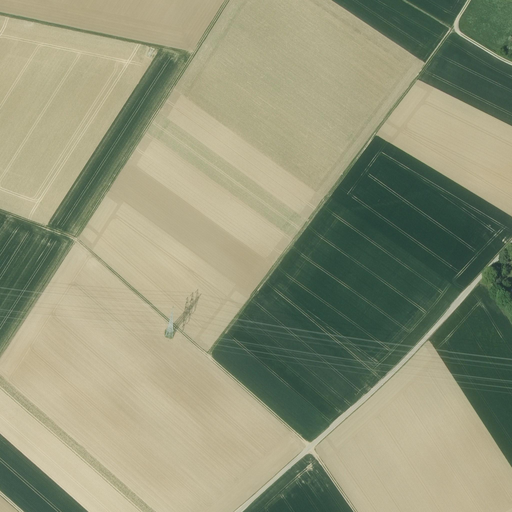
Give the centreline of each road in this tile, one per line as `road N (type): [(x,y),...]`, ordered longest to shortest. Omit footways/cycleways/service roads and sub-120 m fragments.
road 1 (track): [(355,511),(310,447),(74,239),(191,55),(0,15)]
road 2 (track): [(205,355),(452,29)]
road 3 (unclassified): [(511,242),(394,371),(239,511)]
road 4 (track): [(0,355),(74,239),(0,211)]
